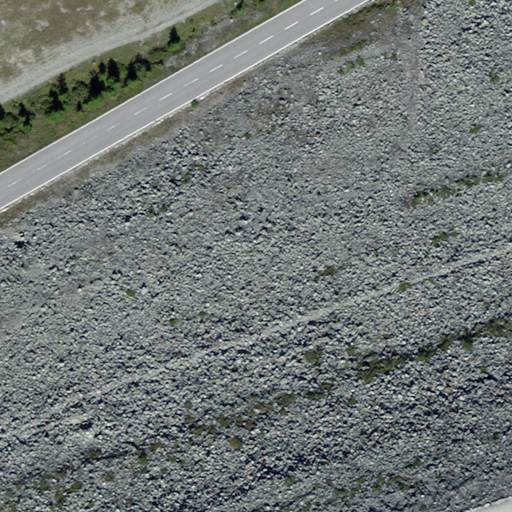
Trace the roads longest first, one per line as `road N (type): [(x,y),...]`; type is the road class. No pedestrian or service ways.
road 1 (tertiary): [(335,0),(0,190)]
road 2 (track): [(0,94),(205,0)]
